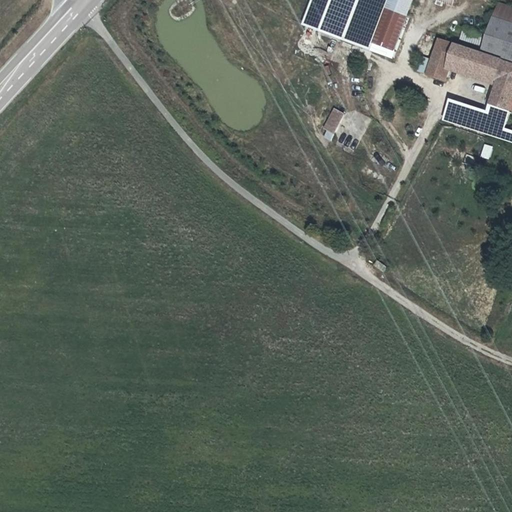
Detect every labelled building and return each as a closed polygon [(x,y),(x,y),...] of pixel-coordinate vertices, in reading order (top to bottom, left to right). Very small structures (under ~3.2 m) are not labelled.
[(314,0),(306,24),(345,39),(360,0),(314,0)] [(413,0),(360,0),(345,39),(372,50),(375,43),(395,50),(413,0)] [(511,6),(499,2),(487,37),(484,49),(482,54),(511,63),(511,6)] [(484,49),(487,37),(464,29),(459,40),(476,46),(484,49)] [(453,120),(485,131),(487,124),(505,130),(505,128),(511,109),(511,63),(482,54),(484,49),(476,46),(474,52),(440,41),(434,60),(422,56),(417,70),(439,78),(445,80),(450,66),(499,82),(489,113),(470,106),(466,116),(456,112),(453,120)] [(348,107),(354,96),(348,92),(354,82),(342,76),(330,96),(348,107)] [(348,92),(354,96),(360,86),(354,82),(348,92)] [(336,108),(323,136),(334,142),(347,114),(336,108)] [(487,124),(485,131),(484,132),(511,141),(511,130),(505,128),(505,130),(487,124)]
